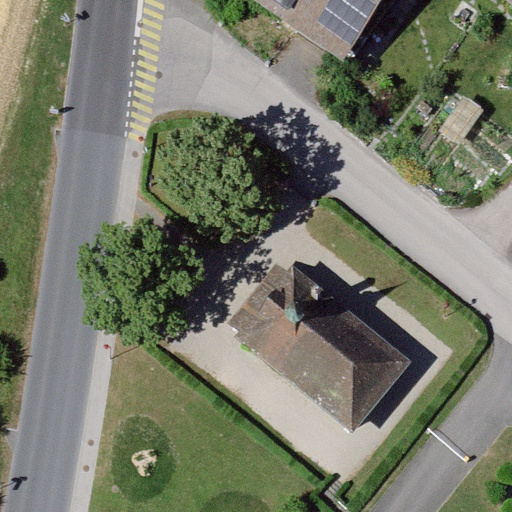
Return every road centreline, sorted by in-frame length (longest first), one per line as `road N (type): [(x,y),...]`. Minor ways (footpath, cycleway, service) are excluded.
road 1 (residential): [(511,305),(206,70),(149,42),(102,37)]
road 2 (tertiary): [(37,511),(102,37)]
